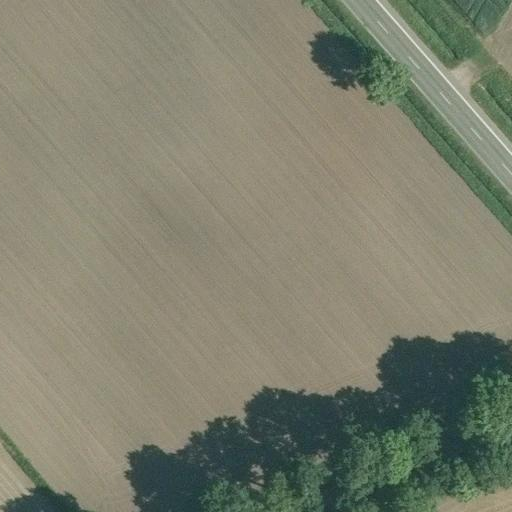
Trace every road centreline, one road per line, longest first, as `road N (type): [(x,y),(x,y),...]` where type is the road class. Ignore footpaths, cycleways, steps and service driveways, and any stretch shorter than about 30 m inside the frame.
road 1 (unclassified): [(511,425),(283,511)]
road 2 (secondary): [(511,175),(358,0)]
